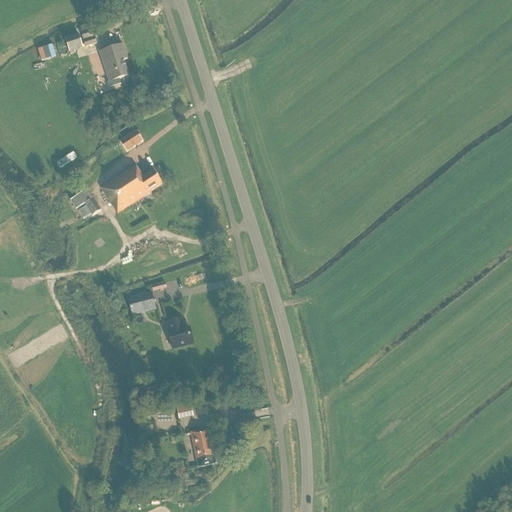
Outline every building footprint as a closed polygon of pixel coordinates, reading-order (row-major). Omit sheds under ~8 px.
[(94,37),(92,30),(78,35),(80,42),(94,37)] [(80,42),(78,35),(65,39),(70,53),(83,48),(80,42)] [(94,37),(80,42),(83,48),(96,44),(94,37)] [(117,80),(128,77),(123,61),(127,60),(122,46),(99,54),(108,83),(106,83),(108,88),(119,84),(117,80)] [(143,142),(136,131),(119,142),(126,153),(143,142)] [(142,178),(136,167),(101,190),(117,215),(151,193),(150,192),(162,185),(153,171),(142,178)] [(93,199),(87,190),(70,201),(76,210),(93,199)] [(93,199),(85,205),(92,216),(101,211),(93,199)] [(166,281),(152,285),(154,292),(168,287),(166,281)] [(128,300),(132,316),(155,310),(151,294),(128,300)] [(172,350),(194,344),(189,329),(183,330),(182,327),(183,327),(181,320),(167,323),(170,334),(168,334),(172,350)] [(193,417),(192,415),(191,405),(177,408),(179,420),(193,417)] [(156,422),(147,423),(148,436),(157,435),(156,422)] [(191,433),(198,468),(216,465),(209,429),(191,433)]
